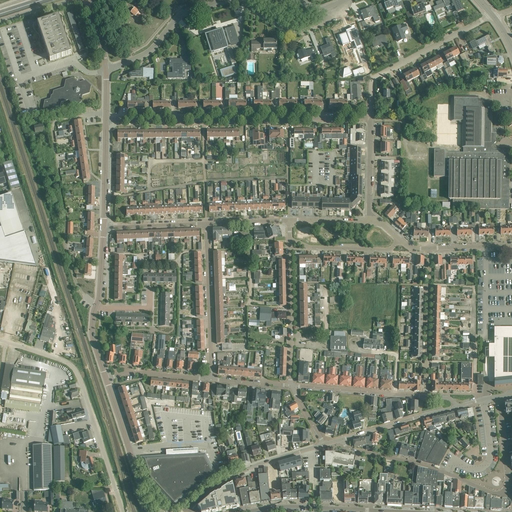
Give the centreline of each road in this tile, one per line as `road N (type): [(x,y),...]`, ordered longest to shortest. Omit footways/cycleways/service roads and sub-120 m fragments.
road 1 (residential): [(6,343),(70,364),(122,511)]
road 2 (track): [(77,116),(51,125),(65,250),(83,295)]
road 3 (tertiary): [(248,511),(288,505),(434,511)]
road 4 (residential): [(507,494),(349,449),(341,439)]
road 5 (residential): [(369,116),(370,80),(491,14)]
road 6 (residential): [(206,224),(211,379)]
road 7 (tertiary): [(323,443),(235,474),(189,507)]
road 8 (residential): [(425,396),(428,247)]
road 9 (residential): [(105,70),(143,55),(180,15),(230,0)]
road 10 (residential): [(290,385),(289,238)]
road 11 (residential): [(106,378),(140,481),(162,511)]
road 12 (residential): [(243,0),(297,33),(344,0)]
